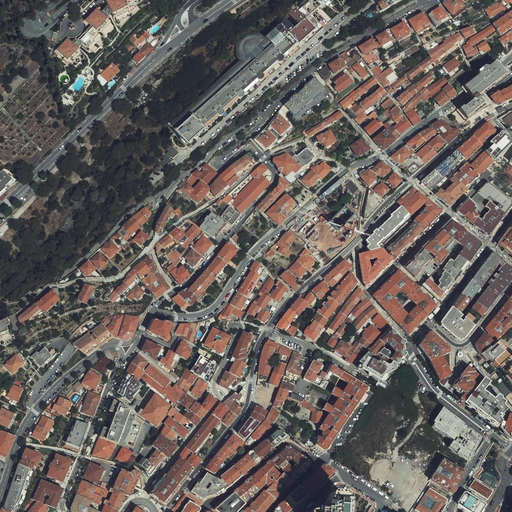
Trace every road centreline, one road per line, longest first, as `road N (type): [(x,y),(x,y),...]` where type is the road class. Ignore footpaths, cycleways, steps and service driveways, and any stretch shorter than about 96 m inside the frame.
road 1 (residential): [(166,511),(245,410),(258,348),(281,309),(457,139),(511,105)]
road 2 (residential): [(511,55),(389,150),(346,171),(259,245),(216,306),(189,316),(153,311),(137,340)]
road 3 (secondary): [(511,214),(410,349),(432,390),(491,436)]
road 4 (primary): [(0,208),(170,44)]
road 5 (residential): [(0,495),(33,412),(63,379),(118,344)]
road 6 (residential): [(119,366),(64,511)]
